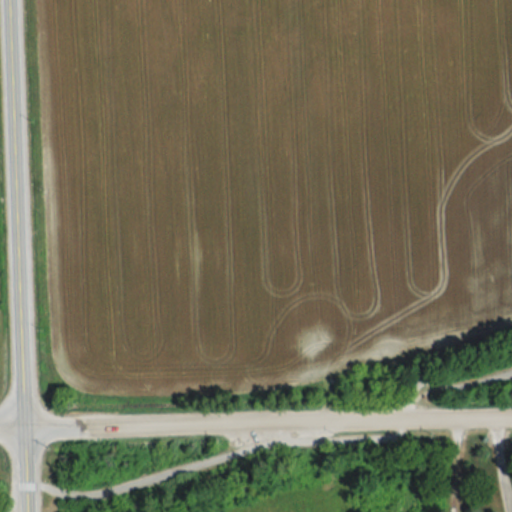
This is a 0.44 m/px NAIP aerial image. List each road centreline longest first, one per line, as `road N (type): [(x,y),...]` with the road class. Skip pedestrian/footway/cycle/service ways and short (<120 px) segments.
road 1 (residential): [(23,430),(511,421)]
road 2 (residential): [(7,0),(23,430)]
